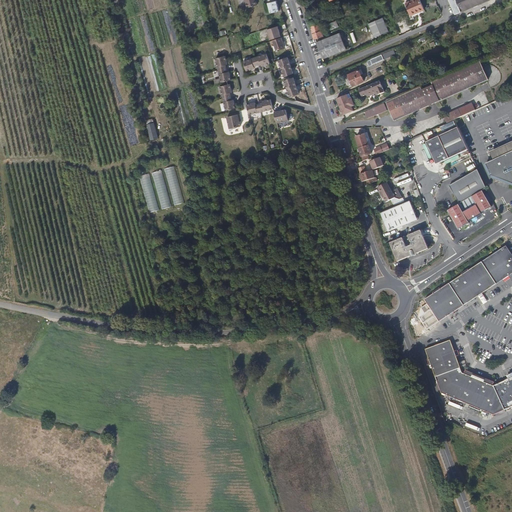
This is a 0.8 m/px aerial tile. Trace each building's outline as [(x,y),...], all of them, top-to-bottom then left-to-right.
[(256,6),(253,0),(243,0),(246,10),(256,6)] [(277,11),(273,0),(263,0),(265,5),(267,4),(270,14),(277,11)] [(422,11),(417,0),(405,0),(403,1),(409,17),(422,11)] [(446,0),(454,16),(492,0),(446,0)] [(325,31),(323,27),(322,28),(320,24),(323,22),(324,24),(328,23),(327,20),(335,17),(334,15),(309,26),(313,41),(325,36),(324,31),(325,31)] [(389,30),(383,16),(369,23),(375,37),(389,30)] [(340,27),(338,21),(327,26),(329,32),(340,27)] [(278,31),(276,27),(266,31),(270,41),(281,37),(278,31)] [(348,50),(342,34),(318,43),(325,60),(348,50)] [(286,50),(282,40),(274,43),(278,53),(286,50)] [(384,59),(396,54),(394,51),(383,56),(384,59)] [(271,62),(267,53),(256,57),(259,65),(262,64),(263,66),(271,62)] [(368,68),(385,60),(384,59),(383,56),(366,63),(368,68)] [(259,65),(256,57),(244,61),(247,71),(256,68),(255,66),(259,65)] [(291,66),(287,58),(278,62),(282,70),(291,66)] [(228,68),(226,59),(216,62),(219,74),(227,72),(226,69),(228,68)] [(394,122),(490,80),(482,61),(399,97),(364,113),(366,119),(389,109),(394,122)] [(294,75),(291,66),(282,70),(285,78),(294,75)] [(364,83),(359,71),(348,76),(353,87),(364,83)] [(232,83),(230,75),(228,75),(227,72),(219,74),(222,86),(232,83)] [(298,87),(294,78),(285,82),(289,90),(298,87)] [(362,98),(377,91),(379,96),(385,94),(379,81),(359,90),(362,98)] [(233,96),(231,87),(222,90),(225,102),(232,100),(231,96),(233,96)] [(301,94),(298,87),(289,90),(292,98),(301,94)] [(354,108),(351,99),(348,100),(346,96),(335,101),(342,118),(353,113),(352,109),(354,108)] [(237,112),(235,102),(233,103),(232,100),(225,102),(228,114),(237,112)] [(275,110),(272,100),(263,103),(264,105),(261,106),(263,114),(275,110)] [(447,122),(475,109),(471,101),(443,115),(447,122)] [(263,114),(261,106),(257,107),(256,105),(248,107),(251,117),(263,114)] [(290,123),(287,112),(279,114),(279,112),(275,113),(278,126),(290,123)] [(241,120),(240,115),(227,119),(230,131),(241,128),(240,124),(239,120),(241,120)] [(468,151),(458,129),(427,145),(435,162),(442,164),(468,151)] [(372,155),(365,136),(356,139),(364,163),(369,160),(368,157),(372,155)] [(376,157),(390,151),(388,145),(374,151),(376,157)] [(511,152),(486,165),(491,178),(511,185),(511,152)] [(384,167),(381,159),(371,163),(374,171),(384,167)] [(369,171),(367,165),(358,168),(360,174),(369,171)] [(360,174),(364,186),(364,187),(378,182),(378,180),(376,176),(374,177),(372,170),(369,171),(360,174)] [(486,190),(476,170),(449,187),(460,206),(461,205),(472,198),(483,192),(486,190)] [(403,198),(398,188),(392,191),(387,182),(378,187),(385,202),(395,197),(399,200),(403,198)] [(492,206),(483,192),(472,198),(477,206),(465,213),(461,205),(460,206),(449,212),(461,231),(472,225),(470,222),(484,214),(483,212),(492,206)] [(418,220),(410,201),(381,213),(388,232),(418,220)] [(429,249),(421,230),(391,243),(399,262),(429,249)] [(482,292),(511,273),(511,255),(506,246),(425,298),(439,320),(478,295),(482,292)] [(488,301),(482,292),(478,295),(483,304),(488,301)] [(467,373),(466,376),(464,376),(461,369),(450,344),(426,355),(437,379),(444,396),(493,416),(511,406),(511,374),(509,376),(510,379),(496,387),(495,386),(496,383),(467,373)]
